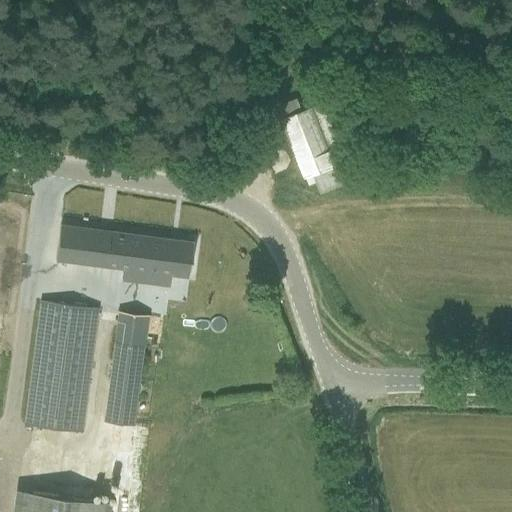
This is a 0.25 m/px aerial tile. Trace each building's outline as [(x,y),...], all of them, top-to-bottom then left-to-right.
[(312,173),(319,191),(338,184),(331,165),(357,155),(334,97),(280,118),(303,176),(310,173),(311,174),(312,173)] [(511,143),(503,143),(502,159),(511,159),(511,143)] [(60,224),(55,259),(125,268),(140,271),(139,281),(158,283),(159,273),(188,277),(193,241),(60,224)] [(22,425),(84,433),(100,307),(40,299),(22,425)] [(119,312),(104,423),(133,427),(148,316),(119,312)] [(104,511),(106,501),(31,491),(28,511),(104,511)]
